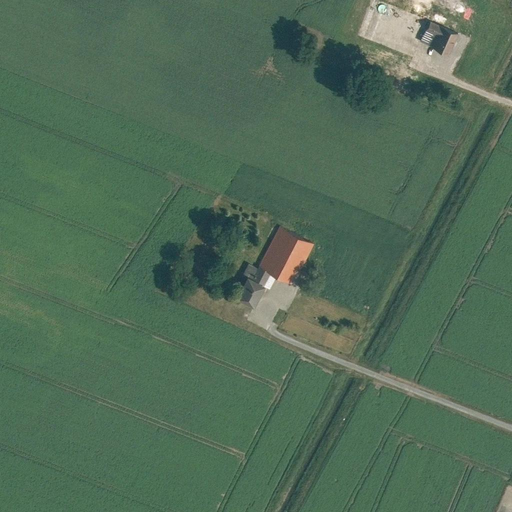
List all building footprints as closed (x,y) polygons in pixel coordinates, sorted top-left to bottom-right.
[(422,16),(403,5),(392,24),(411,35),(422,16)] [(436,22),(427,42),(442,48),(451,29),(436,22)] [(304,237),(270,219),(250,259),(284,276),(304,237)] [(256,280),(240,271),(228,292),(245,301),(256,280)] [(232,338),(176,309),(169,322),(225,352),(232,338)]
